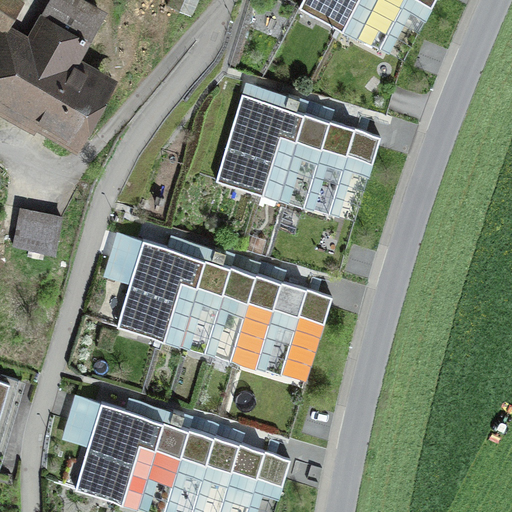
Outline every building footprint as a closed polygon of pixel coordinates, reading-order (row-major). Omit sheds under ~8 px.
[(0,0),(0,23),(4,26),(18,2),(15,0),(0,0)] [(17,33),(4,26),(0,33),(0,97),(40,120),(35,131),(68,149),(106,82),(72,64),(101,12),(78,0),(54,0),(31,41),(17,33)] [(202,0),(170,0),(169,5),(196,15),(202,0)] [(371,0),(316,0),(311,10),(355,32),(371,0)] [(371,0),(355,32),(389,50),(414,0),(371,0)] [(426,0),(443,9),(447,0),(426,0)] [(306,111),(243,93),(218,180),(280,199),(306,111)] [(333,119),(306,111),(280,199),(307,207),(333,119)] [(358,127),(333,119),(307,207),(332,214),(349,157),(358,127)] [(383,134),(358,127),(349,157),(374,164),(383,134)] [(62,253),(68,216),(22,207),(15,244),(62,253)] [(104,275),(131,284),(118,326),(180,345),(206,258),(145,239),(117,231),(104,275)] [(232,266),(206,258),(180,345),(205,353),(232,266)] [(257,274),(232,266),(205,353),(230,360),(257,274)] [(282,282),(257,274),(230,360),(256,368),(282,282)] [(306,289),(282,282),(256,368),(279,375),(297,317),(306,289)] [(330,296),(306,289),(297,317),(321,325),(330,296)] [(0,449),(1,449),(20,384),(0,378),(0,449)] [(166,421),(103,402),(74,394),(61,439),(89,447),(76,487),(139,507),(166,421)] [(165,511),(192,429),(166,421),(139,507),(157,511),(165,511)] [(192,511),(216,436),(192,429),(165,511),(192,511)] [(220,511),(242,444),(216,436),(192,511),(220,511)] [(266,451),(242,444),(220,511),(247,511),(257,478),(266,451)] [(290,459),(266,451),(257,478),(282,486),(290,459)]
